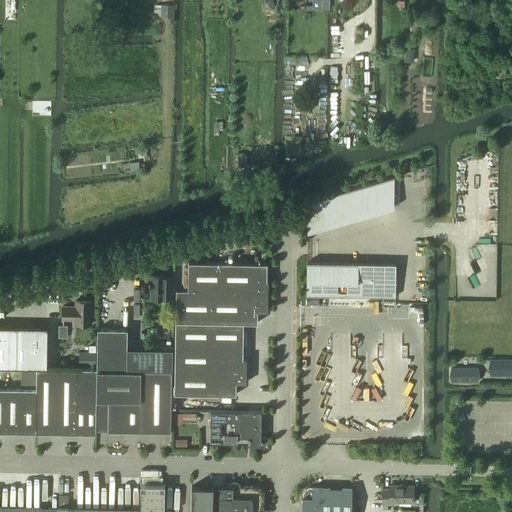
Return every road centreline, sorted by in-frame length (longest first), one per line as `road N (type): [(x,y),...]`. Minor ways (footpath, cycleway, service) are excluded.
road 1 (unclassified): [(280,463),(287,247),(273,222),(0,297)]
road 2 (unclassified): [(0,460),(280,463)]
road 3 (unclassified): [(280,463),(511,470)]
